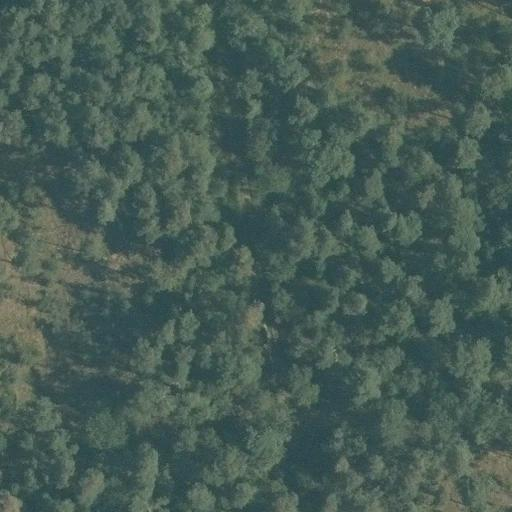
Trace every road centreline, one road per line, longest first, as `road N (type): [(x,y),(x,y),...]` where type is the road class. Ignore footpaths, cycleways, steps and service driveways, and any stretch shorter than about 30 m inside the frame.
road 1 (track): [(288,424),(217,0)]
road 2 (track): [(288,424),(511,387)]
